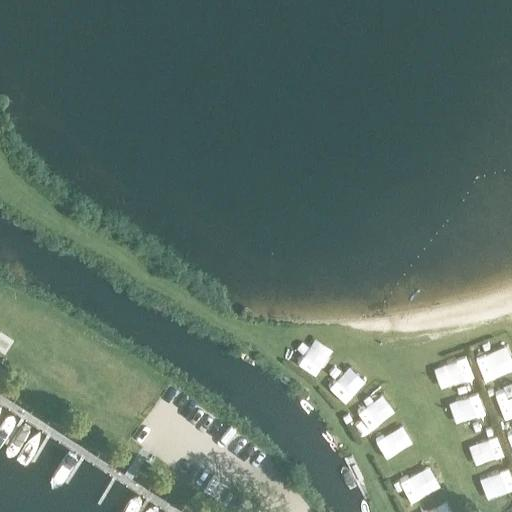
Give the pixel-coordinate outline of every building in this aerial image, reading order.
[(0,314),(41,331),(49,314),(0,294),(0,314)] [(50,321),(40,336),(53,345),(63,329),(50,321)] [(309,371),(319,353),(296,340),(286,358),(309,371)] [(106,381),(149,401),(179,426),(181,428),(198,441),(207,446),(215,428),(205,420),(193,415),(196,409),(164,394),(166,390),(149,382),(139,373),(128,368),(123,364),(107,356),(94,371),(106,381)] [(332,360),(313,377),(334,399),(353,382),(332,360)] [(347,412),(361,429),(377,416),(363,399),(347,412)] [(388,422),(366,437),(381,458),(402,443),(388,422)] [(402,502),(431,488),(420,466),(391,480),(402,502)]
